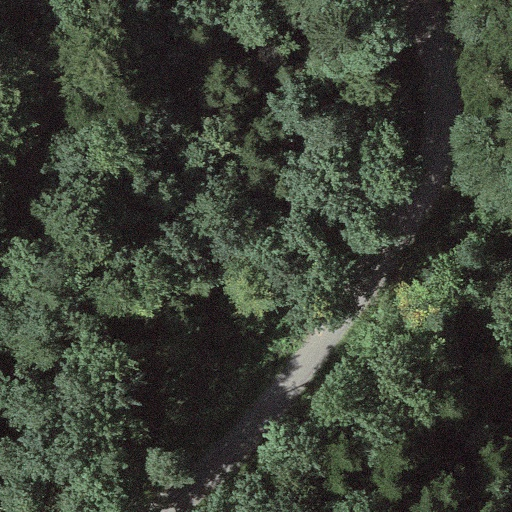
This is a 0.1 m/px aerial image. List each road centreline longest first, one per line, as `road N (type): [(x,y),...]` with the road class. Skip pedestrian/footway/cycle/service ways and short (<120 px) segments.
road 1 (track): [(186,511),(408,219),(439,108),(419,16),(408,0)]
road 2 (track): [(0,344),(29,181),(24,0)]
